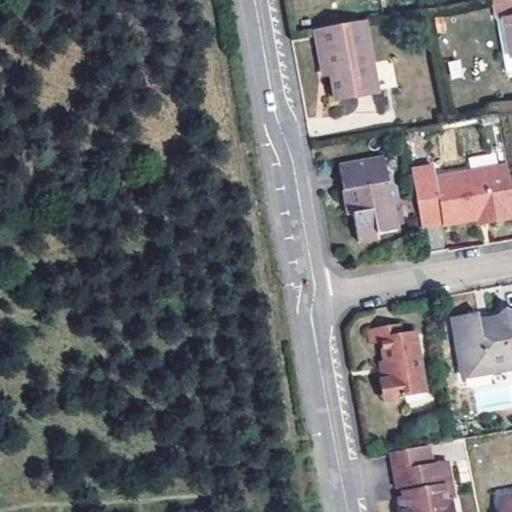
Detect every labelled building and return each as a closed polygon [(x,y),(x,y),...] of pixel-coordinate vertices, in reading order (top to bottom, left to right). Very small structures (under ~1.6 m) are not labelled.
[(331,67),(333,77),(338,104),(379,96),(367,25),(318,34),(324,69),(331,67)] [(377,62),(380,87),(394,86),(392,60),(377,62)] [(331,67),(324,69),(326,78),(333,77),(331,67)] [(472,168),(498,160),(495,150),(469,158),(472,168)] [(349,193),(354,219),(358,246),(379,243),(379,237),(397,234),(394,211),(398,203),(396,193),(389,188),(385,163),(340,170),(344,194),(349,193)] [(426,229),(481,220),(490,218),(491,223),(511,218),(511,191),(508,169),(439,180),(437,172),(416,175),(426,229)] [(349,193),(344,194),(348,220),(354,219),(349,193)] [(511,314),(508,313),(497,322),(511,319),(511,314)] [(511,319),(497,322),(492,322),(493,327),(482,328),(481,324),(480,319),(458,323),(462,341),(458,341),(464,369),(488,365),(491,375),(511,371),(511,319)] [(393,383),(391,383),(394,405),(430,398),(418,335),(406,337),(404,328),(374,333),(376,348),(387,346),(390,365),(393,383)] [(488,365),(464,369),(465,380),(491,375),(488,365)] [(388,406),(394,405),(391,383),(388,384),(384,385),(388,406)] [(448,489),(444,467),(429,470),(426,450),(391,456),(398,492),(403,491),(404,496),(405,501),(401,502),(402,511),(453,511),(452,502),(448,503),(445,489),(448,489)] [(511,496),(500,499),(502,511),(511,509),(511,496)]
